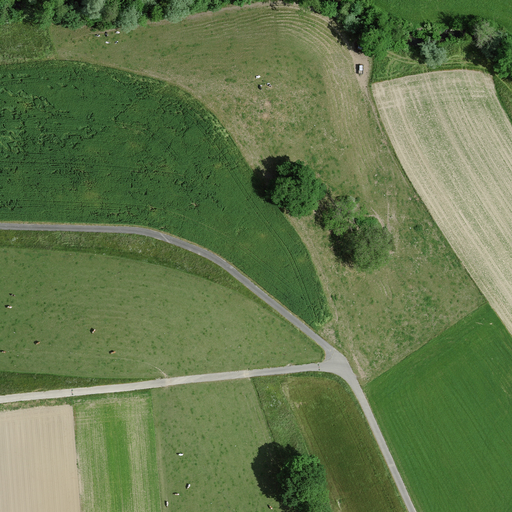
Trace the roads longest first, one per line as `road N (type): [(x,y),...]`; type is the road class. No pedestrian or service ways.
road 1 (track): [(409,511),(331,363),(239,274),(157,237),(0,225)]
road 2 (track): [(0,401),(331,363)]
